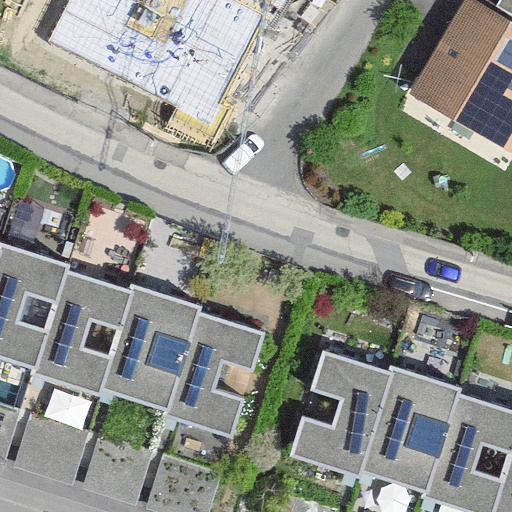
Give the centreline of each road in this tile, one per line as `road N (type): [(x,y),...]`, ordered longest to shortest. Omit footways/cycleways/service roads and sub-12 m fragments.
road 1 (tertiary): [(251,211),(511,295)]
road 2 (tertiary): [(0,112),(251,211)]
road 3 (residential): [(251,211),(369,0)]
